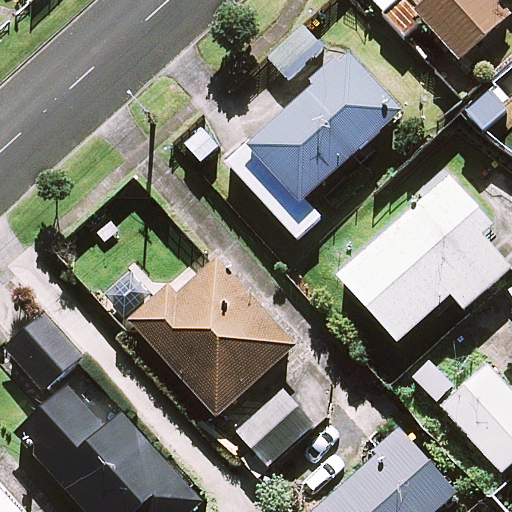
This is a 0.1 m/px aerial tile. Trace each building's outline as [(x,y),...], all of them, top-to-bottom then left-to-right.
[(376,0),(373,3),(407,40),(425,23),(463,63),(511,18),(495,0),(376,0)] [(324,50),(306,28),(270,60),(289,81),(324,50)] [(402,115),(348,58),(232,169),(301,242),(323,221),(308,205),(402,115)] [(511,114),(491,90),(465,112),(486,137),(511,115),(511,114)] [(204,123),(181,145),(204,169),(228,147),(204,123)] [(495,229),(452,181),(343,280),(402,346),(454,299),(466,312),(511,271),(511,269),(484,239),(495,229)] [(299,349),(211,254),(134,326),(222,421),(299,349)] [(85,360),(47,318),(9,353),(47,395),(85,360)] [(511,467),(511,393),(490,368),(445,408),(504,475),(511,467)] [(338,412),(309,377),(241,435),(270,469),(338,412)] [(109,432),(73,391),(23,434),(89,511),(199,511),(204,508),(126,418),(109,432)] [(441,511),(459,496),(406,437),(321,511),(441,511)] [(0,511),(20,511),(0,489),(0,511)]
